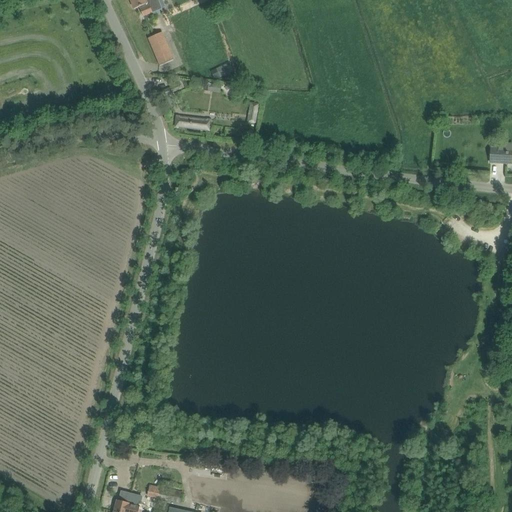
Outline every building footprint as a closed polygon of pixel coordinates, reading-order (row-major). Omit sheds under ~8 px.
[(130,0),(134,9),(139,7),(143,16),(152,12),(158,10),(154,0),(153,0),(130,0)] [(174,59),(162,32),(148,38),(159,65),(174,59)] [(216,68),(220,77),(233,71),(229,62),(216,68)] [(215,90),(216,84),(206,83),(205,91),(211,91),(211,89),(215,90)] [(162,91),(169,109),(174,107),(168,94),(175,91),(173,87),(162,91)] [(246,122),(255,124),(259,103),(250,102),(246,122)] [(175,127),(210,131),(212,120),(176,116),(175,127)] [(490,162),(511,163),(511,147),(500,146),(491,146),(490,162)] [(145,498),(147,485),(135,484),(134,497),(145,498)] [(147,496),(181,503),(183,491),(149,484),(147,496)] [(117,500),(114,511),(116,511),(141,511),(143,508),(139,507),(140,506),(130,503),(117,500)]
